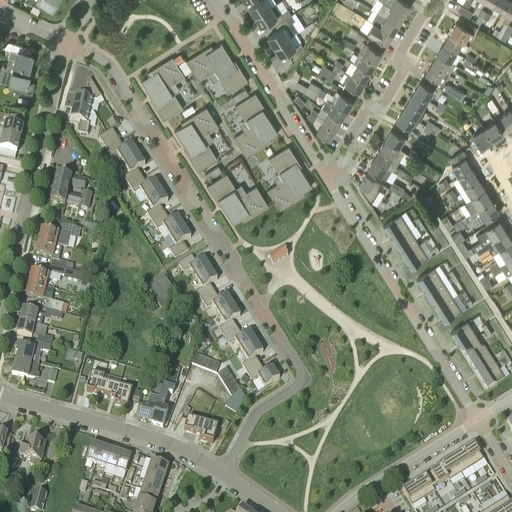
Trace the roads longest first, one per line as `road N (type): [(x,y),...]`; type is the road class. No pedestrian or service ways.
road 1 (residential): [(221,474),(254,415),(299,384),(301,372),(119,83)]
road 2 (residential): [(478,420),(325,175)]
road 3 (residential): [(0,317),(67,44)]
road 4 (residential): [(221,474),(166,442),(0,394)]
road 5 (residential): [(325,175),(340,165),(363,114),(385,101),(402,74),(400,52),(441,0)]
road 6 (residential): [(325,175),(225,16)]
road 7 (residential): [(225,16),(119,83)]
road 8 (residential): [(375,484),(478,420)]
